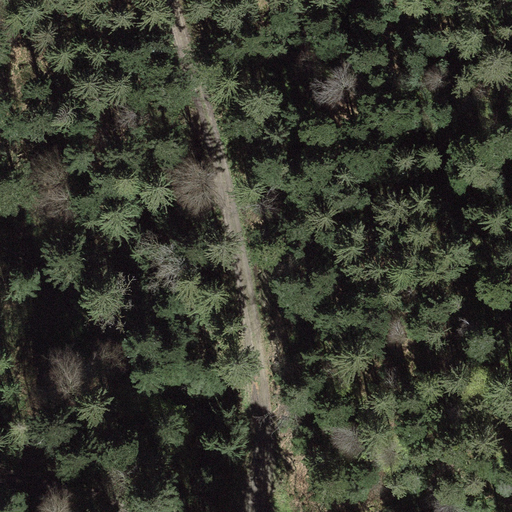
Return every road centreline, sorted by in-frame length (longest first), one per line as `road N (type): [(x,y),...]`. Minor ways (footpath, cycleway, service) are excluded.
road 1 (track): [(255,511),(263,390),(239,253),(174,0)]
road 2 (track): [(0,472),(121,511)]
